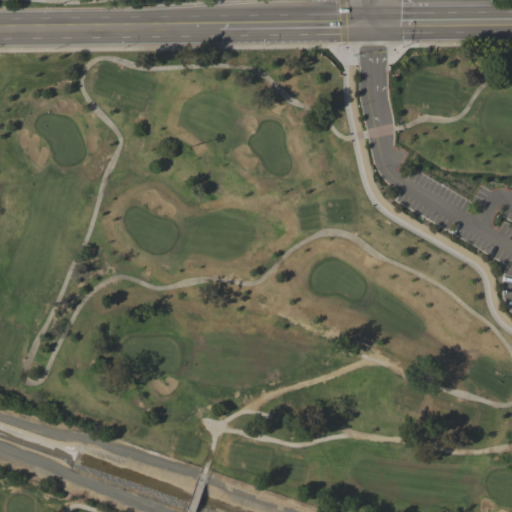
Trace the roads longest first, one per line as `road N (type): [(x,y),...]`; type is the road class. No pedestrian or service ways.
road 1 (tertiary): [(372,23),(0,30)]
road 2 (tertiary): [(372,23),(511,22)]
